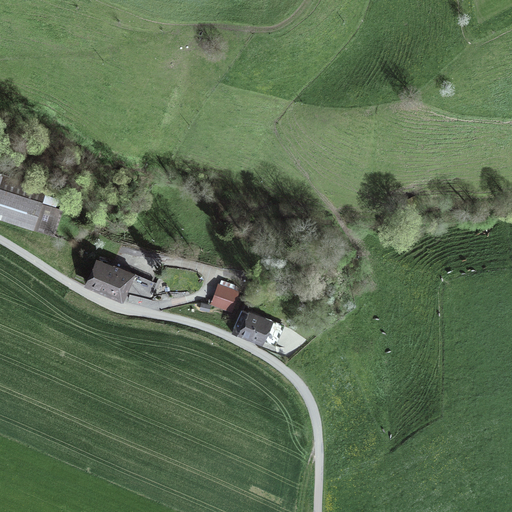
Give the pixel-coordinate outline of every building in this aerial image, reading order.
[(0,214),(32,225),(44,188),(0,174),(0,214)] [(411,207),(418,204),(415,195),(407,199),(411,207)] [(89,280),(124,295),(124,294),(146,300),(153,284),(132,276),(133,273),(99,258),(89,280)] [(236,293),(220,287),(213,303),(229,309),(236,293)] [(241,309),(233,328),(272,346),(281,326),(268,320),(267,322),(241,309)]
